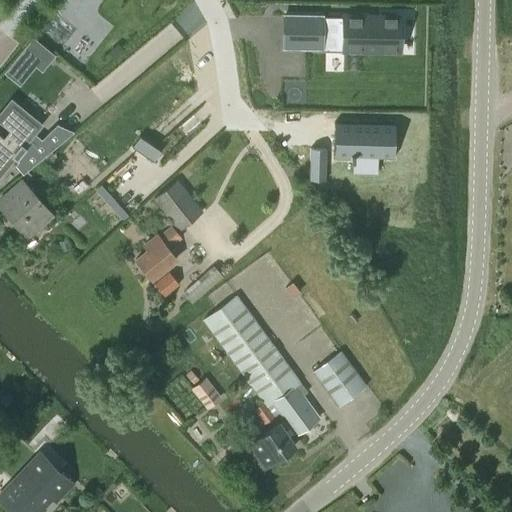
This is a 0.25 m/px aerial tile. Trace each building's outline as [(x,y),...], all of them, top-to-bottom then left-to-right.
[(222,1),(221,26),(269,28),(270,3),(222,1)] [(283,15),(282,47),(321,47),(321,35),(342,36),(341,48),(379,48),(379,51),(380,51),(380,49),(399,49),(400,17),(283,15)] [(32,38),(19,54),(41,73),(54,56),(32,38)] [(405,94),(405,61),(263,59),(262,91),(405,94)] [(13,103),(0,118),(0,170),(12,156),(18,160),(15,164),(23,173),(73,131),(72,130),(66,135),(57,124),(58,123),(57,122),(36,143),(28,136),(38,124),(13,103)] [(345,124),(344,165),(365,165),(365,163),(412,164),(412,125),(345,124)] [(160,150),(138,135),(131,145),(153,160),(160,150)] [(321,155),(321,187),(337,187),(337,155),(321,155)] [(0,197),(0,206),(25,235),(51,212),(22,179),(0,197)] [(179,229),(202,212),(177,179),(154,197),(179,229)] [(157,234),(144,244),(148,249),(135,258),(150,278),(176,258),(167,247),(180,237),(171,225),(158,235),(157,234)] [(222,277),(213,266),(182,293),(191,304),(222,277)] [(163,295),(178,283),(169,271),(154,282),(163,295)] [(295,385),(300,382),(235,294),(203,318),(264,401),(253,409),(262,422),(278,409),(283,417),(278,420),(277,420),(246,443),(263,467),(296,444),(285,429),(289,426),(295,434),(319,417),(295,385)] [(340,350),(312,370),(336,405),(365,384),(340,350)] [(220,401),(203,379),(191,388),(208,409),(220,401)] [(0,494),(0,498),(9,506),(14,511),(38,511),(44,507),(43,507),(44,506),(50,499),(51,499),(54,502),(71,485),(56,470),(55,472),(37,455),(12,482),(0,494)]
